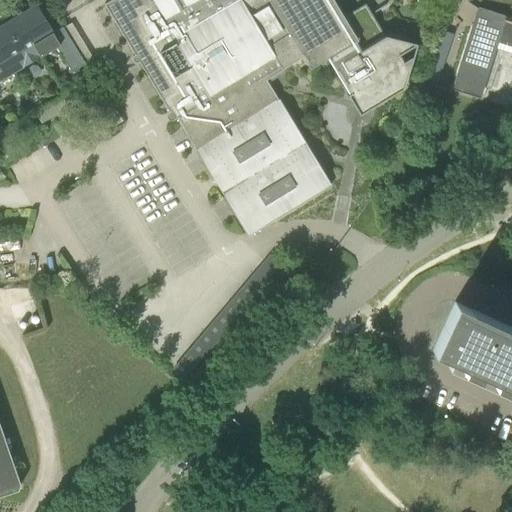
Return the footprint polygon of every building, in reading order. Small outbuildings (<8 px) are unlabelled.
[(134,52),(134,53),(134,54),(134,55),(135,57),(136,57),(137,58),(138,58),(140,58),(172,115),(175,113),(246,232),(329,183),(278,98),(279,97),(279,96),(280,95),(280,93),(279,92),(279,91),(278,90),(276,89),(274,89),(273,90),(266,77),(303,55),(309,67),(327,57),(360,114),(403,89),(417,44),(383,36),(364,6),(343,17),(333,0),(110,0),(107,2),(135,50),(134,51),(134,52)] [(72,70),(84,64),(85,63),(62,27),(52,33),(36,5),(8,22),(31,60),(39,55),(40,57),(58,47),(72,70)] [(511,45),(508,65),(511,65),(511,26),(502,23),(505,16),(479,8),(453,90),(479,98),(483,83),(478,81),(491,40),(497,42),(498,39),(511,43),(511,45)] [(8,22),(0,26),(0,78),(3,76),(23,65),(31,60),(8,22)] [(450,34),(441,31),(427,77),(436,80),(450,34)] [(173,370),(176,373),(191,386),(290,271),(271,255),(173,370)] [(511,327),(455,301),(432,350),(511,387),(511,327)] [(0,496),(18,490),(0,437),(0,496)]
